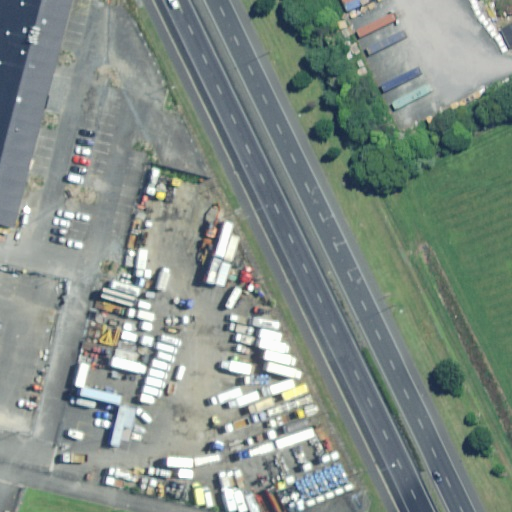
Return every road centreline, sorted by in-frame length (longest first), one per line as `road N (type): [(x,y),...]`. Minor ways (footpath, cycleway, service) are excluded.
road 1 (trunk): [(422,511),(176,0)]
road 2 (trunk): [(223,12),(462,511)]
